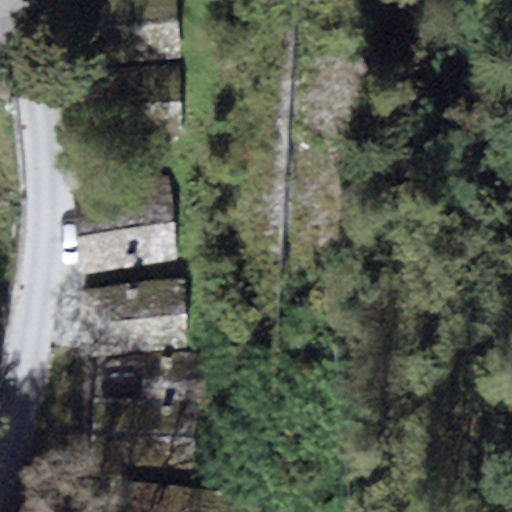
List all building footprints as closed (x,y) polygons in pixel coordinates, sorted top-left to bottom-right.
[(176,0),(81,0),(86,65),(180,58),(176,0)] [(176,69),(102,73),(108,143),(180,139),(176,69)] [(167,177),(67,189),(78,275),(177,263),(167,177)] [(180,280),(79,291),(84,360),(182,347),(180,280)] [(199,408),(201,355),(146,357),(144,403),(199,408)] [(144,403),(91,398),(87,441),(195,451),(199,408),(144,403)] [(223,511),(224,494),(108,486),(105,511),(223,511)]
